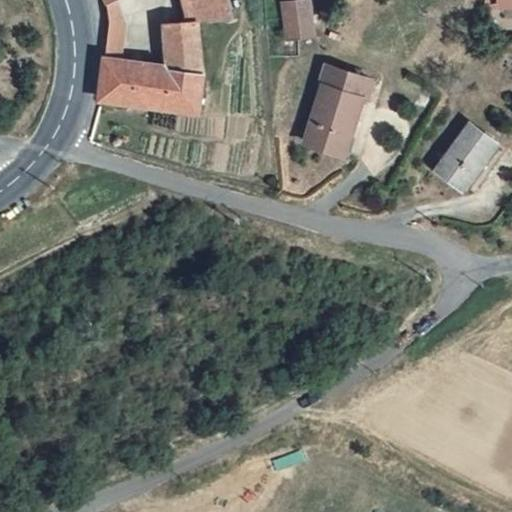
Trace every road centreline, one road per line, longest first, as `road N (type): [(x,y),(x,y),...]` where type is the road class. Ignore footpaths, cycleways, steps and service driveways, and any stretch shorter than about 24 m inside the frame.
road 1 (unclassified): [(46,149),(436,247),(459,262),(463,278),(413,334),(260,426),(53,511)]
road 2 (secondary): [(67,0),(77,39),(71,96),(46,149)]
